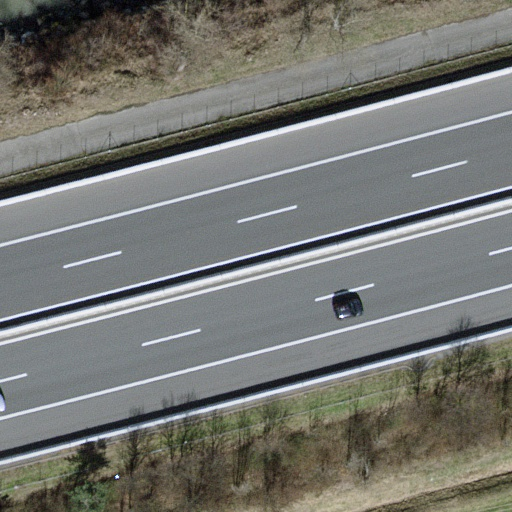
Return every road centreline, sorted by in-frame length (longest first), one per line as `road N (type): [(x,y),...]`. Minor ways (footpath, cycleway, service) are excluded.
road 1 (motorway): [(0,380),(511,246)]
road 2 (unclassified): [(511,24),(0,158)]
road 3 (motorway): [(511,148),(0,277)]
